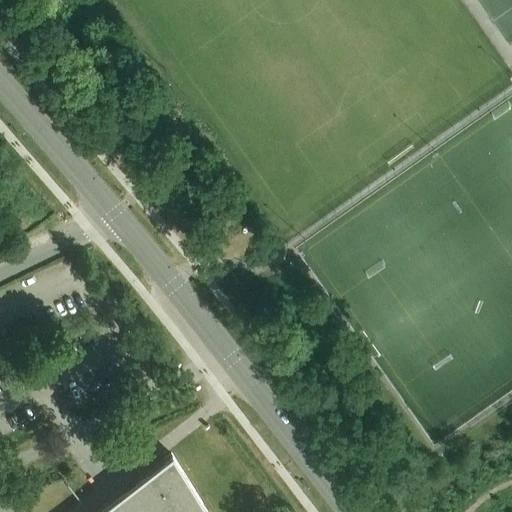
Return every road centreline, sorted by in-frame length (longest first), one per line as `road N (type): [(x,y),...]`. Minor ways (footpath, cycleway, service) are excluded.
road 1 (secondary): [(351,511),(115,216)]
road 2 (secondary): [(115,216),(0,83)]
road 3 (residential): [(0,276),(115,216)]
